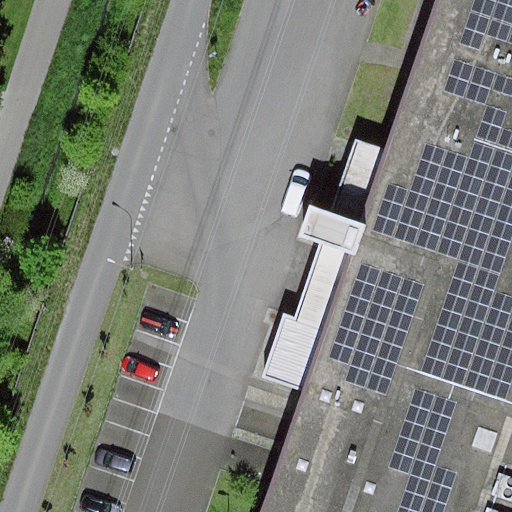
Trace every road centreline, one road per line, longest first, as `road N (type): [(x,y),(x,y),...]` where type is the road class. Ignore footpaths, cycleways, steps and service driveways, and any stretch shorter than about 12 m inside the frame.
road 1 (residential): [(192,0),(20,511)]
road 2 (residential): [(0,141),(44,0)]
